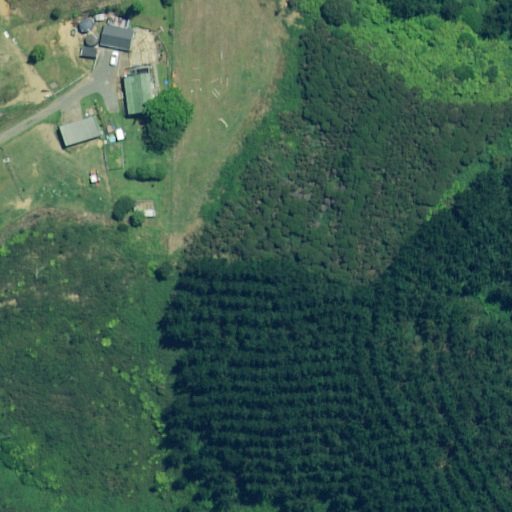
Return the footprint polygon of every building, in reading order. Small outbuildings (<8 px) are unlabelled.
[(107,25),(104,24),(100,45),(132,52),(137,31),(127,29),(129,20),(109,16),(107,25)] [(154,73),(127,76),(132,115),(158,112),(154,73)] [(87,119),(96,117),(100,115),(97,105),(84,109),(87,119)] [(96,117),(87,119),(62,127),(68,147),(102,137),(96,117)] [(99,164),(83,168),(85,177),(102,172),(99,164)]
